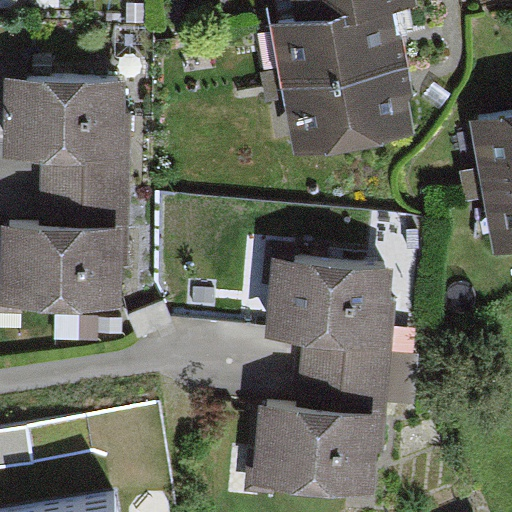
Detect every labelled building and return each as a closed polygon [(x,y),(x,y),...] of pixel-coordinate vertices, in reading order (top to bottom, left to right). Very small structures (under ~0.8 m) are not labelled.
[(319,0),(294,5),(269,9),(278,60),(258,63),(261,83),(411,56),(406,27),(399,24),(394,0),(383,0),(349,6),(347,0),(319,0)] [(0,84),(4,85),(4,145),(43,146),(43,176),(133,177),(133,157),(134,105),(127,105),(128,67),(28,65),(28,55),(0,54),(0,84)] [(285,99),(294,149),(417,126),(411,92),(416,86),(411,56),(261,83),(265,103),(285,99)] [(452,90),(434,78),(423,96),(441,107),(452,90)] [(511,101),(470,109),(479,159),(459,163),(462,181),(511,172),(511,101)] [(485,197),(494,247),(511,243),(511,172),(462,181),(465,200),(485,197)] [(25,294),(125,295),(125,261),(133,261),(133,209),(133,177),(43,176),(43,214),(5,214),(5,274),(0,274),(0,305),(25,305),(25,294)] [(270,264),(265,325),(305,329),(302,359),(392,366),(393,346),(398,294),(391,294),(395,256),(295,247),(296,237),(264,234),(261,264),(270,264)] [(164,294),(128,310),(138,333),(174,317),(164,294)] [(419,348),(393,346),(392,366),(390,397),(415,399),(419,348)] [(276,475),(376,483),(378,449),(386,449),(390,397),(392,366),(302,359),(299,397),(262,394),(257,454),(249,453),(246,484),(275,486),(276,475)] [(0,511),(124,511),(118,473),(0,494),(0,511)]
